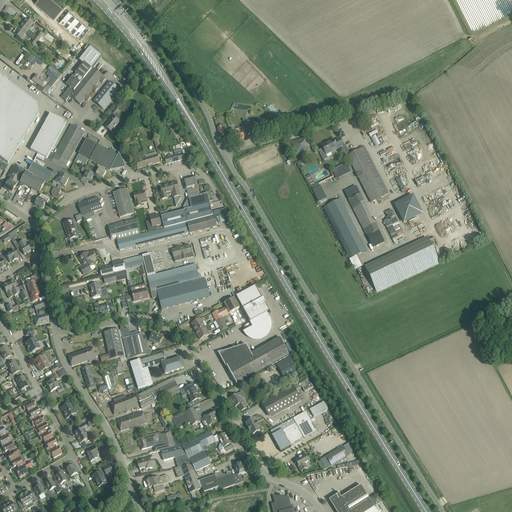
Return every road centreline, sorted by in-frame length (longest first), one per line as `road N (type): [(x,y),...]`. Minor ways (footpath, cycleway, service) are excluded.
road 1 (secondary): [(426,511),(180,103)]
road 2 (unclassified): [(225,155),(442,511)]
road 3 (unclassified): [(273,479),(203,365),(162,326),(116,321),(56,336)]
road 4 (residential): [(139,511),(105,424),(56,336)]
road 5 (unclassified): [(225,155),(137,0)]
road 6 (unclassified): [(354,118),(225,155)]
road 7 (secondary): [(98,0),(180,103)]
road 8 (secondary): [(180,103),(114,0)]
